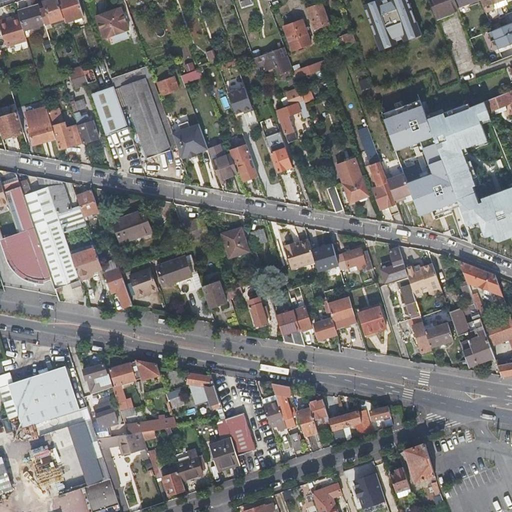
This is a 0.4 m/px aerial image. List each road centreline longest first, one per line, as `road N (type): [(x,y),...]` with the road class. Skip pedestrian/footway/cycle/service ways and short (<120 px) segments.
road 1 (residential): [(0,160),(438,243),(511,272)]
road 2 (primary): [(0,320),(458,408)]
road 3 (primary): [(446,381),(0,305)]
road 4 (residential): [(174,511),(458,408)]
